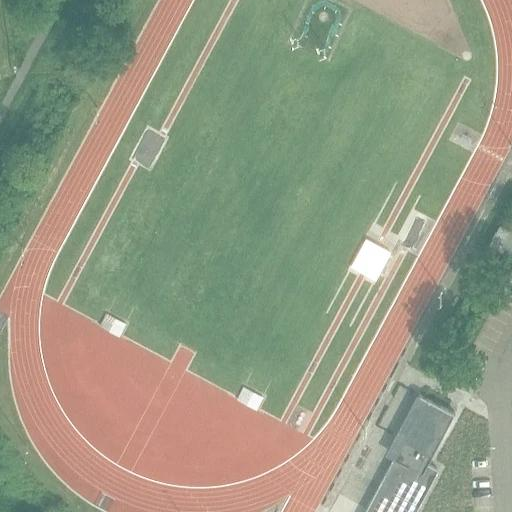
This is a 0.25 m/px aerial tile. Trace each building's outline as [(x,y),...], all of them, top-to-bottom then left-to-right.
[(495,247),(508,255),(511,247),(511,229),(506,226),(499,223),(488,244),(495,247)] [(350,255),(371,264),(384,233),(364,224),(350,255)] [(99,303),(93,317),(114,326),(120,312),(99,303)] [(236,377),(230,391),(252,399),(257,385),(236,377)] [(414,511),(437,470),(427,464),(453,414),(454,414),(455,413),(419,395),(419,396),(420,396),(398,438),(402,440),(402,441),(364,511),(414,511)]
